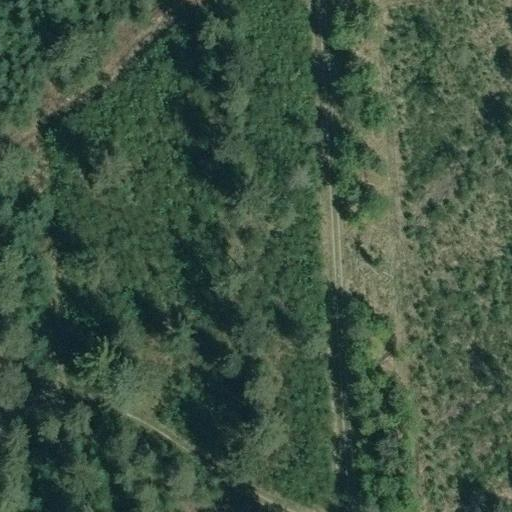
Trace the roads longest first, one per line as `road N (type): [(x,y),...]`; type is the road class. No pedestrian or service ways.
road 1 (track): [(319,0),(349,511)]
road 2 (track): [(0,417),(54,403),(124,412),(293,511)]
